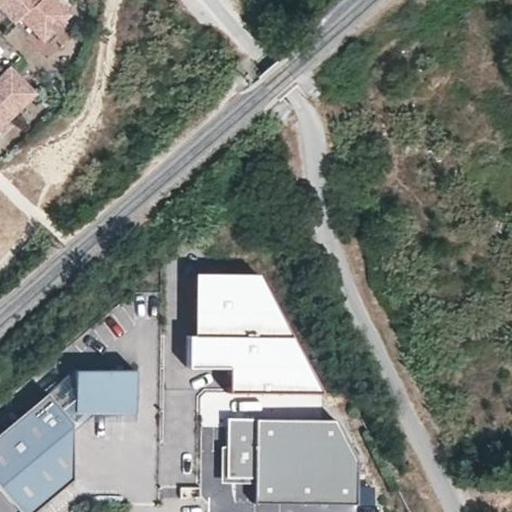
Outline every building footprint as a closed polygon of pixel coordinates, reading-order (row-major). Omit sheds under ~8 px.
[(21,24),(43,2),(41,0),(0,0),(0,12),(16,29),(21,24)] [(44,47),(73,19),(53,0),(45,0),(43,2),(21,24),(44,47)] [(38,99),(10,70),(0,80),(0,106),(15,122),(38,99)] [(0,136),(15,122),(0,106),(0,136)] [(193,334),(289,337),(255,271),(193,272),(193,334)] [(230,388),(318,388),(289,337),(193,334),(193,365),(230,365),(230,388)] [(134,368),(75,367),(74,408),(133,409),(134,368)] [(45,393),(0,432),(0,487),(18,509),(21,511),(26,511),(68,477),(71,423),(45,393)] [(254,475),(255,417),(227,417),(227,475),(254,475)] [(254,475),(254,500),(354,501),(355,462),(333,418),(255,417),(254,475)] [(14,511),(18,509),(0,487),(0,511),(14,511)]
